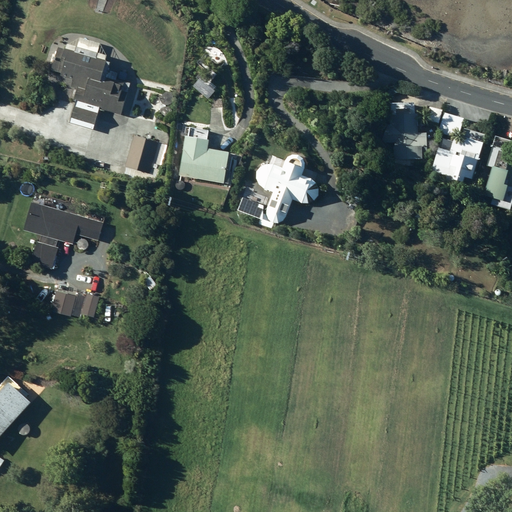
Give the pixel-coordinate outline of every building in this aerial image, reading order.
[(75,102),(68,123),(91,130),(98,109),(120,115),(127,93),(126,93),(129,83),(124,82),(127,73),(117,70),(116,73),(107,70),(109,64),(103,62),(105,56),(67,45),(65,50),(56,47),(49,70),(58,73),(57,76),(71,80),(69,86),(75,88),(71,101),(75,102)] [(428,106),(425,122),(440,125),(443,110),(428,106)] [(415,111),(413,112),(391,112),(390,112),(390,125),(385,125),(386,142),(394,142),(395,160),(421,159),(421,153),(426,152),(425,134),(416,134),(415,111)] [(445,114),(440,133),(456,138),(462,119),(445,114)] [(178,176),(222,184),(222,183),(228,184),(230,172),(223,171),(227,153),(224,153),(225,150),(208,147),(207,150),(205,150),(206,141),(205,140),(207,131),(189,128),(187,138),(184,138),(178,176)] [(135,133),(127,164),(149,170),(158,139),(135,133)] [(435,148),(428,175),(458,183),(459,177),(471,180),(477,155),(474,154),(478,141),(476,140),(477,137),(465,134),(464,137),(463,137),(457,157),(450,155),(449,159),(447,159),(449,152),(435,148)] [(491,198),(489,205),(508,210),(511,196),(511,165),(506,163),(509,152),(490,147),(485,166),(491,168),(483,195),(491,198)] [(265,210),(265,213),(266,215),(267,217),(268,219),(270,221),(272,222),(275,222),(277,222),(279,222),(282,221),(283,220),(285,218),(292,200),(301,203),(303,203),(306,203),(308,202),(311,201),(313,199),(314,197),(316,195),(316,192),(316,190),(316,187),(315,184),(314,182),(312,180),(310,179),(301,176),(304,167),(304,165),(304,163),(303,160),(302,158),(300,157),(298,155),(296,154),(294,154),(291,154),(289,155),(287,156),(285,158),(284,160),(281,168),(272,165),(269,164),(265,165),(262,166),(260,167),(257,170),(256,172),(256,175),(255,178),(256,181),(257,183),(258,185),(260,187),(263,189),(272,192),(265,210)] [(412,181),(407,186),(413,190),(417,185),(412,181)] [(58,258),(54,256),(56,248),(51,247),(53,240),(71,245),(74,234),(97,241),(102,223),(30,202),(22,231),(40,236),(38,244),(35,243),(30,264),(51,270),(51,268),(55,269),(58,258)] [(161,285),(153,275),(145,282),(153,291),(161,285)] [(49,311),(70,317),(70,315),(80,318),(81,315),(93,318),(99,298),(86,294),(85,297),(75,294),(74,297),(55,291),(49,311)] [(0,389),(16,373),(5,363),(9,359),(0,350),(0,389)]
